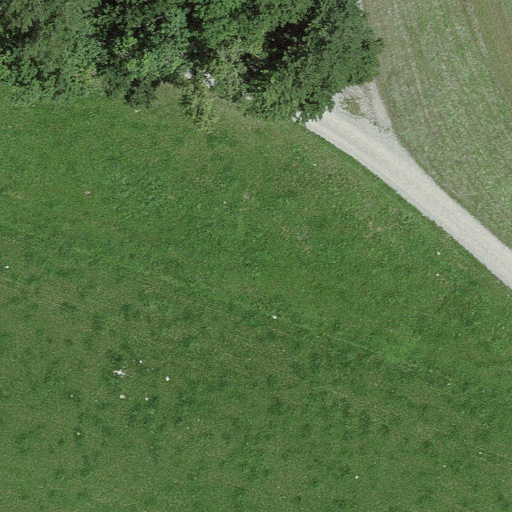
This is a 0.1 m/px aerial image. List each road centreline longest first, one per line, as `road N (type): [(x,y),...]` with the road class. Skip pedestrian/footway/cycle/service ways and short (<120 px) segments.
road 1 (track): [(0,18),(113,39),(290,103),(375,159),(511,269)]
road 2 (track): [(375,159),(353,0)]
